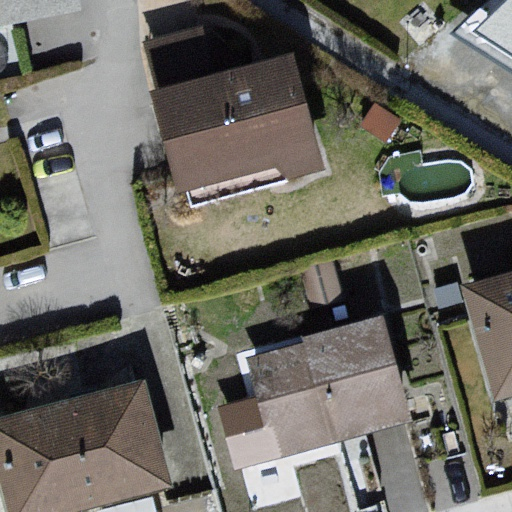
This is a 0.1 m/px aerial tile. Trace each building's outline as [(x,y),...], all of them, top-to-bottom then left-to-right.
[(511,5),(482,36),(511,53),(511,5)] [(272,56),(133,102),(165,197),(269,162),(276,183),(311,172),(272,56)] [(511,275),(451,290),(484,403),(511,396),(511,275)] [(367,321),(237,363),(242,401),(220,408),(239,471),(393,430),(367,321)] [(131,386),(0,418),(0,511),(76,511),(158,490),(131,386)]
